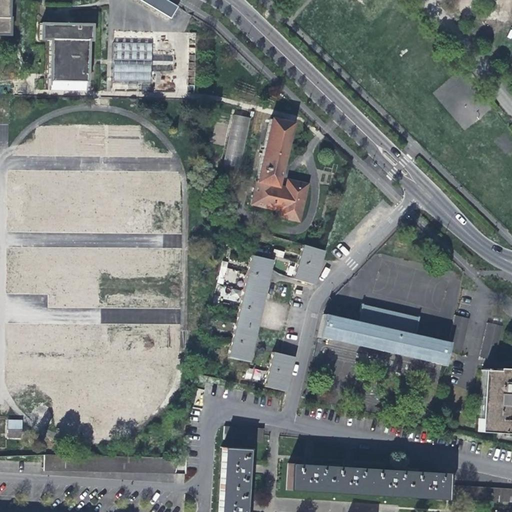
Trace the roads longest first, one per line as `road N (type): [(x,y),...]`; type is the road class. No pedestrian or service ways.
road 1 (secondary): [(221,0),(423,190)]
road 2 (residential): [(287,420),(511,469)]
road 3 (residential): [(203,490),(0,477)]
road 4 (residential): [(203,490),(209,425),(220,411),(287,420)]
road 5 (residential): [(317,296),(423,190)]
road 6 (residential): [(303,350),(269,341),(262,329),(272,294),(286,287),(317,296)]
road 7 (residential): [(427,0),(511,102)]
